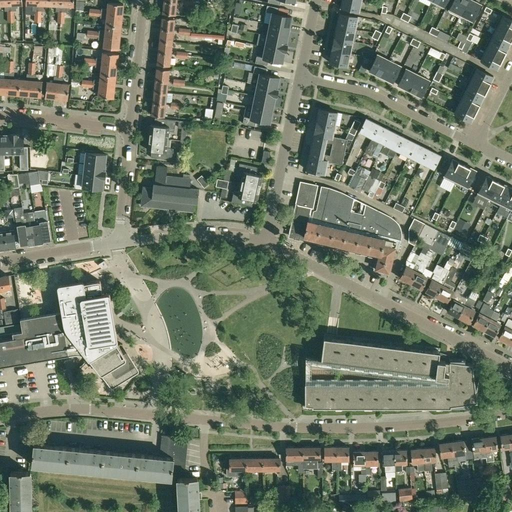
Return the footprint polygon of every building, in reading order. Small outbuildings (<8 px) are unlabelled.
[(10,0),(0,0),(0,5),(5,5),(5,11),(7,11),(11,11),(10,0)] [(21,0),(10,0),(11,11),(14,11),(16,11),(16,5),(22,4),(21,0)] [(26,0),(26,4),(32,5),(32,11),(34,11),(38,11),(38,0),(26,0)] [(38,0),(38,11),(41,11),(44,11),(44,5),(50,5),(50,0),(38,0)] [(50,0),(50,5),(56,5),(56,12),(58,12),(62,12),(61,0),(50,0)] [(61,0),(62,12),(65,12),(67,12),(67,6),(73,6),(73,0),(61,0)] [(341,0),(340,7),(359,11),(360,0),(341,0)] [(432,0),(431,2),(442,8),(446,0),(432,0)] [(453,0),(448,11),(460,17),(461,15),(460,15),(467,0),(453,0)] [(472,0),(467,0),(460,15),(461,15),(472,20),(480,4),(472,0)] [(175,14),(177,3),(163,1),(162,13),(175,14)] [(102,10),(101,13),(122,15),(123,4),(109,2),(108,9),(102,8),(102,10)] [(289,28),(289,26),(290,26),(289,26),(290,24),(290,23),(291,17),(278,14),(279,8),(267,5),(266,12),(272,13),(270,24),(289,28)] [(101,16),(101,18),(107,18),(106,25),(121,26),(122,15),(101,13),(101,16)] [(355,29),(357,16),(339,13),(337,25),(355,29)] [(511,34),(511,19),(501,14),(495,26),(497,27),(511,34)] [(160,29),(174,30),(175,18),(162,17),(160,29)] [(270,24),(267,35),(287,39),(288,33),(289,33),(289,32),(288,32),(289,30),(289,28),(270,24)] [(99,31),(99,35),(120,37),(121,26),(106,25),(106,31),(99,30),(99,31)] [(355,29),(337,25),(334,37),(352,41),(354,42),(357,29),(355,29)] [(497,27),(492,37),(491,38),(508,46),(511,37),(511,34),(497,27)] [(160,29),(159,40),(172,42),(174,30),(160,29)] [(191,32),(191,36),(195,37),(208,38),(215,39),(218,39),(218,44),(222,44),(222,39),(224,39),(224,35),(191,32)] [(468,36),(466,39),(467,39),(470,41),(472,42),(476,44),(480,38),(474,35),(473,35),(469,33),(468,36)] [(99,38),(98,40),(105,40),(104,47),(119,49),(120,37),(99,35),(99,38)] [(267,35),(265,46),(286,50),(286,49),(286,48),(286,46),(287,46),(286,46),(287,44),(286,43),(287,39),(267,35)] [(486,49),(486,48),(503,57),(508,46),(491,38),(492,37),(490,36),(484,48),(486,49)] [(350,53),(352,41),(334,37),(332,49),(331,49),(350,53)] [(470,41),(467,39),(464,44),(469,47),(472,42),(470,41)] [(159,40),(158,52),(171,53),(172,42),(159,40)] [(265,46),(263,58),(256,56),(255,63),(267,65),(269,59),(282,62),(283,60),(283,59),(283,57),(284,57),(283,57),(284,51),(285,51),(286,50),(265,46)] [(332,49),(329,48),(328,56),(330,57),(329,62),(347,66),(350,53),(331,49),(332,49)] [(486,48),(486,49),(480,60),(497,68),(503,57),(486,48)] [(96,59),(96,62),(117,65),(118,53),(104,52),(103,58),(96,58),(96,59)] [(170,65),(171,53),(158,52),(156,64),(170,65)] [(380,76),(389,60),(377,54),(369,70),(380,76)] [(222,59),(216,58),(214,71),(220,72),(222,59)] [(380,76),(392,82),(400,65),(389,60),(380,76)] [(96,66),(95,67),(102,68),(101,74),(116,76),(117,65),(96,62),(96,66)] [(251,81),(251,83),(257,84),(278,89),(278,88),(277,88),(278,82),(278,80),(279,80),(278,79),(279,79),(279,77),(265,74),(266,73),(267,69),(267,68),(254,66),(253,73),(251,81)] [(468,78),(487,88),(493,76),(474,67),(468,78)] [(155,80),(168,81),(169,69),(156,68),(155,80)] [(409,90),(417,74),(406,68),(397,85),(409,90)] [(0,77),(0,92),(8,93),(9,72),(6,72),(5,71),(4,78),(0,77)] [(9,72),(8,93),(19,94),(20,79),(14,79),(14,72),(13,72),(9,72)] [(20,79),(19,94),(30,95),(31,74),(28,73),(27,73),(26,80),(20,79)] [(31,74),(30,95),(41,96),(42,81),(36,80),(36,74),(35,74),(31,74)] [(94,81),(94,84),(114,87),(116,76),(101,74),(100,80),(94,80),(94,81)] [(417,74),(409,90),(421,96),(429,80),(417,74)] [(47,81),(45,97),(56,98),(58,76),(55,76),(54,76),(53,82),(47,81)] [(58,76),(56,98),(67,99),(69,84),(62,83),(63,77),(62,77),(58,76)] [(468,78),(463,89),(482,99),(487,88),(468,78)] [(155,80),(154,91),(167,93),(168,81),(155,80)] [(93,88),(93,89),(99,90),(99,96),(113,98),(114,87),(94,84),(93,88)] [(257,84),(255,95),(274,100),(275,96),(276,96),(277,93),(277,94),(277,93),(277,91),(278,91),(277,91),(278,89),(257,84)] [(460,102),(460,101),(476,109),(482,99),(463,89),(457,100),(460,102)] [(167,93),(154,91),(153,103),(166,104),(167,93)] [(255,95),(252,107),(272,111),(272,109),(273,109),(272,109),(273,107),(273,106),(274,100),(255,95)] [(460,102),(454,113),(470,121),(476,109),(460,101),(460,102)] [(164,116),(166,104),(153,103),(151,115),(164,116)] [(252,107),(250,118),(244,117),(242,123),(255,126),(256,120),(270,123),(271,116),(271,115),(271,113),(272,113),(272,111),(252,107)] [(335,125),(337,112),(319,108),(316,121),(335,125)] [(175,120),(155,118),(154,124),(150,124),(147,150),(151,150),(151,157),(171,159),(173,147),(168,146),(169,130),(174,131),(175,120)] [(372,138),(379,124),(366,118),(359,131),(372,138)] [(355,119),(350,128),(356,131),(360,122),(355,119)] [(316,121),(314,133),(332,137),(335,125),(316,121)] [(369,143),(365,152),(372,155),(377,158),(381,151),(384,144),(391,130),(379,124),(372,138),(369,143)] [(384,144),(381,151),(386,154),(393,157),(397,150),(396,150),(403,136),(391,130),(384,144)] [(345,152),(347,140),(314,133),(311,145),(325,148),(326,141),(334,143),(332,149),(345,152)] [(10,134),(10,135),(2,135),(1,135),(1,136),(0,135),(0,169),(4,170),(4,154),(11,154),(10,134)] [(11,154),(20,154),(20,169),(28,169),(27,147),(23,147),(23,140),(23,138),(23,137),(23,135),(18,135),(18,134),(10,134),(11,154)] [(409,156),(416,142),(403,136),(396,150),(397,150),(409,156)] [(421,162),(428,149),(416,142),(409,156),(421,162)] [(311,145),(309,157),(327,161),(342,164),(345,152),(332,149),(331,156),(324,154),(325,148),(311,145)] [(268,163),(270,151),(263,149),(261,161),(268,163)] [(428,149),(421,162),(434,169),(441,155),(428,149)] [(85,163),(105,166),(105,159),(106,159),(105,159),(106,157),(106,156),(106,154),(93,153),(94,151),(86,150),(85,163)] [(309,157),(306,170),(309,170),(320,173),(324,173),(327,161),(309,157)] [(444,177),(440,186),(450,191),(455,183),(464,164),(452,158),(443,177),(444,177)] [(79,163),(77,174),(84,175),(104,177),(105,176),(105,175),(105,173),(105,172),(105,170),(104,170),(105,166),(85,163),(79,163)] [(258,174),(260,167),(239,163),(237,174),(242,175),(239,191),(234,190),(231,202),(251,206),(253,200),(257,201),(262,175),(258,174)] [(464,164),(455,183),(466,188),(476,170),(464,164)] [(354,174),(348,185),(360,191),(361,189),(367,177),(370,171),(358,165),(356,170),(354,174)] [(166,166),(158,166),(156,184),(153,184),(153,188),(143,187),(141,206),(169,209),(170,210),(176,211),(178,210),(193,211),(194,202),(197,203),(199,189),(188,188),(189,179),(165,176),(166,166)] [(38,172),(29,173),(31,185),(40,183),(40,179),(38,172)] [(25,174),(17,175),(19,183),(26,182),(27,189),(31,188),(31,185),(29,173),(25,174)] [(19,187),(18,184),(18,183),(17,175),(17,174),(7,175),(10,189),(19,187)] [(104,177),(84,175),(82,187),(102,189),(102,186),(103,186),(102,186),(103,184),(103,183),(103,177),(104,178),(104,177)] [(202,175),(197,179),(204,188),(209,184),(202,175)] [(498,181),(486,175),(477,194),(489,200),(498,181)] [(367,177),(361,189),(369,193),(370,190),(375,181),(367,177)] [(222,188),(227,189),(229,181),(224,180),(217,179),(216,186),(222,188)] [(300,181),(299,187),(316,191),(317,185),(300,181)] [(509,186),(498,181),(489,200),(499,205),(509,186)] [(390,216),(365,204),(364,211),(363,214),(351,211),(353,198),(342,192),(329,187),(321,186),(316,210),(313,211),(311,219),(309,218),(311,208),(297,205),(291,231),(304,234),(304,237),(379,255),(375,269),(389,272),(394,251),(398,252),(401,239),(402,231),(401,227),(400,224),(398,221),(395,219),(390,216)] [(499,205),(496,212),(507,217),(511,207),(511,187),(509,186),(499,205)] [(315,197),(316,191),(299,187),(298,193),(315,197)] [(297,199),(314,202),(315,197),(298,193),(297,199)] [(313,208),(314,202),(297,199),(295,204),(297,205),(311,208),(313,208)] [(28,243),(23,214),(22,207),(14,208),(20,245),(28,243)] [(33,215),(34,224),(36,235),(42,234),(43,241),(51,240),(48,220),(47,221),(45,210),(32,212),(33,215)] [(23,214),(28,243),(28,245),(43,243),(43,241),(42,234),(36,235),(34,224),(33,215),(32,212),(28,213),(23,214)] [(423,228),(425,224),(414,218),(412,223),(423,228)] [(457,222),(453,231),(463,237),(468,228),(457,222)] [(420,233),(423,228),(412,223),(410,228),(420,233)] [(420,233),(418,237),(431,243),(433,240),(438,230),(425,224),(423,228),(420,233)] [(414,245),(415,244),(418,237),(420,233),(410,228),(409,242),(414,245)] [(438,230),(433,240),(445,246),(450,236),(438,230)] [(0,250),(17,248),(16,245),(14,231),(0,232),(0,250)] [(463,243),(450,236),(447,244),(460,250),(461,249),(463,243)] [(463,243),(461,249),(474,256),(477,250),(463,243)] [(410,283),(426,253),(420,250),(411,269),(405,266),(399,277),(410,283)] [(427,277),(421,274),(431,256),(426,253),(410,283),(422,289),(427,277)] [(434,273),(425,291),(436,296),(451,268),(452,266),(453,263),(448,260),(444,267),(437,264),(432,272),(434,273)] [(102,262),(101,262),(100,262),(99,264),(98,264),(98,265),(99,265),(102,268),(102,269),(103,269),(107,267),(107,266),(107,265),(104,261),(103,261),(102,262)] [(505,273),(499,286),(504,289),(511,276),(511,273),(511,266),(503,262),(500,269),(504,271),(504,270),(506,271),(505,273)] [(449,298),(451,298),(455,291),(453,291),(456,286),(455,283),(451,281),(452,278),(452,277),(455,270),(451,268),(436,296),(447,302),(449,298)] [(0,276),(0,289),(11,288),(8,275),(0,276)] [(0,365),(69,354),(76,353),(77,353),(78,353),(79,353),(80,354),(81,354),(82,354),(83,354),(84,355),(85,356),(86,356),(87,357),(87,358),(88,358),(88,359),(108,385),(110,387),(111,388),(112,388),(113,388),(114,387),(135,374),(137,373),(138,372),(138,371),(138,370),(138,369),(138,368),(123,344),(122,344),(121,343),(120,343),(119,343),(117,345),(116,343),(117,342),(118,341),(118,340),(117,340),(117,339),(117,337),(114,316),(111,303),(111,301),(110,294),(110,293),(109,292),(108,291),(107,291),(102,292),(100,283),(100,282),(100,281),(100,280),(99,280),(98,280),(97,280),(84,282),(84,281),(83,281),(83,280),(82,280),(81,280),(59,283),(58,284),(57,285),(57,286),(58,289),(61,311),(21,318),(20,318),(21,320),(21,323),(0,326),(0,365)] [(451,298),(445,310),(452,314),(458,317),(467,299),(460,295),(459,292),(460,290),(456,288),(455,291),(451,298)] [(487,290),(483,299),(488,301),(492,293),(487,290)] [(467,299),(458,317),(464,320),(469,323),(475,311),(471,309),(476,299),(468,296),(468,297),(467,299)] [(493,311),(493,310),(488,307),(489,306),(484,302),(472,324),(483,330),(493,311)] [(504,321),(507,315),(511,308),(508,306),(501,320),(504,321)] [(18,309),(10,310),(12,323),(20,322),(18,309)] [(499,314),(493,311),(483,330),(494,336),(500,324),(496,322),(499,314)] [(498,337),(509,343),(511,336),(511,327),(511,329),(504,326),(498,337)] [(465,363),(465,359),(449,359),(449,363),(445,363),(446,356),(439,355),(440,348),(324,333),(321,358),(305,356),(305,383),(305,410),(449,410),(449,407),(471,407),(471,403),(477,402),(476,395),(480,375),(479,375),(478,379),(474,378),(472,364),(465,363)] [(500,436),(502,449),(509,448),(510,455),(511,463),(511,435),(511,434),(500,436)] [(174,444),(174,442),(174,436),(160,435),(160,443),(174,444)] [(494,461),(493,450),(497,450),(496,436),(483,438),(486,457),(487,462),(494,461)] [(471,439),(474,458),(474,459),(486,457),(483,438),(471,439)] [(463,441),(451,442),(454,467),(455,475),(459,474),(457,461),(466,460),(463,441)] [(449,467),(454,467),(451,442),(439,444),(440,457),(447,456),(449,467)] [(175,445),(174,444),(160,443),(159,450),(174,451),(174,448),(175,445)] [(82,449),(53,446),(54,445),(48,445),(48,446),(34,444),(33,453),(32,464),(172,477),(172,476),(172,471),(173,465),(173,460),(173,458),(158,456),(158,455),(152,455),(152,456),(89,450),(88,449),(83,448),(82,449)] [(331,461),(331,464),(331,469),(336,469),(336,447),(323,447),(323,461),(331,461)] [(348,447),(336,447),(336,469),(340,469),(340,460),(348,460),(348,447)] [(435,447),(423,448),(425,471),(432,470),(431,461),(436,461),(435,447)] [(286,448),(286,458),(286,459),(303,459),(303,448),(286,448)] [(319,448),(303,448),(303,459),(303,468),(317,468),(317,477),(322,477),(322,462),(317,462),(317,459),(319,459),(319,448)] [(418,471),(425,471),(423,448),(410,450),(411,463),(417,462),(418,471)] [(159,450),(158,456),(173,458),(174,454),(174,451),(159,450)] [(406,450),(393,451),(395,471),(402,471),(401,463),(407,463),(406,450)] [(361,475),(365,475),(365,469),(365,465),(365,451),(352,451),(352,465),(361,465),(361,475)] [(377,451),(365,451),(365,465),(365,469),(369,469),(370,469),(370,465),(377,465),(377,451)] [(395,471),(393,451),(381,451),(382,464),(383,464),(383,467),(384,466),(385,472),(395,471)] [(242,481),(246,481),(246,470),(246,458),(229,458),(229,469),(226,469),(226,477),(242,476),(242,481)] [(263,458),(246,458),(246,470),(263,470),(263,458)] [(280,458),(263,458),(263,470),(280,470),(280,458)] [(31,511),(30,471),(10,472),(11,511),(31,511)] [(179,511),(198,511),(198,499),(198,490),(197,477),(184,478),(177,478),(179,511)] [(479,479),(475,479),(476,487),(476,496),(491,495),(490,485),(479,486),(479,482),(479,479)] [(458,497),(476,496),(476,487),(458,489),(458,497)] [(380,490),(367,490),(367,500),(380,500),(380,490)] [(411,490),(398,491),(399,501),(412,499),(411,490)] [(338,494),(338,502),(351,502),(351,494),(338,494)]
